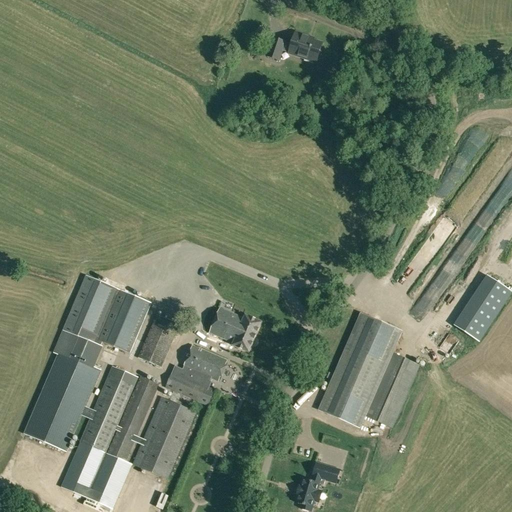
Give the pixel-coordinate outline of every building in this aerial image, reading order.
[(316,64),(317,62),(323,44),(313,40),(312,42),(306,40),(307,36),(296,33),(291,46),(285,44),(286,42),(272,38),(266,57),(279,62),(283,52),(288,53),(287,55),(316,64)] [(94,344),(117,289),(85,276),(63,331),(94,344)] [(119,291),(98,342),(129,355),(151,304),(119,291)] [(255,338),(256,337),(262,322),(245,315),(244,318),(220,308),(210,332),(224,338),(229,326),(255,338)] [(402,331),(362,314),(320,410),(360,427),(365,416),(392,353),(402,331)] [(162,368),(179,325),(156,316),(139,358),(162,368)] [(229,326),(224,338),(233,342),(232,345),(249,352),(255,338),(229,326)] [(192,345),(183,367),(182,369),(175,366),(172,374),(208,390),(211,382),(210,382),(211,379),(218,381),(222,371),(227,361),(192,345)] [(59,352),(23,434),(67,453),(102,371),(59,352)] [(419,365),(392,353),(365,416),(392,428),(419,365)] [(138,378),(114,367),(81,443),(106,454),(138,378)] [(172,374),(166,388),(208,406),(213,392),(208,390),(172,374)] [(126,462),(159,385),(141,378),(108,455),(126,462)] [(167,480),(196,413),(161,397),(132,465),(167,480)] [(106,454),(81,443),(62,488),(106,507),(113,509),(132,465),(126,462),(108,455),(106,454)] [(323,486),(325,480),(331,482),(334,469),(316,463),(312,476),(313,476),(312,481),(303,479),(301,487),(298,487),(296,494),(298,495),(296,503),(302,504),(300,509),(311,511),(319,484),(323,486)]
